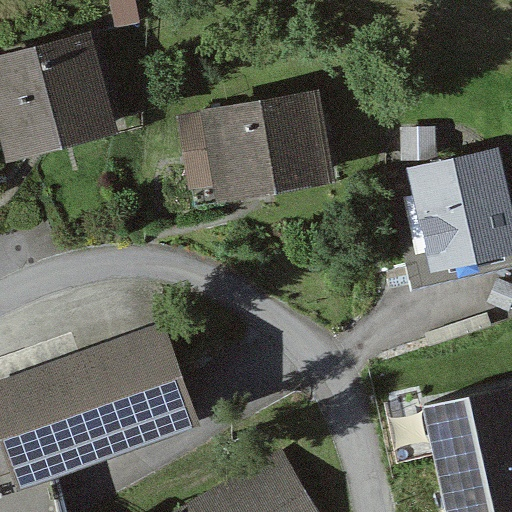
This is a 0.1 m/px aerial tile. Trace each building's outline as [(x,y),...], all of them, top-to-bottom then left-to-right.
[(136,0),(109,0),(114,21),(139,16),(136,0)] [(108,123),(81,30),(0,52),(0,116),(10,151),(108,123)] [(315,92),(180,116),(195,204),(222,199),(221,189),(329,170),(315,92)] [(411,160),(431,262),(511,245),(511,198),(501,142),(439,153),(440,125),(402,124),(401,160),(411,160)] [(178,365),(160,318),(0,377),(0,418),(22,477),(195,412),(178,365)] [(511,373),(405,423),(446,509),(484,492),(511,478),(511,373)] [(310,511),(279,455),(172,511),(310,511)]
